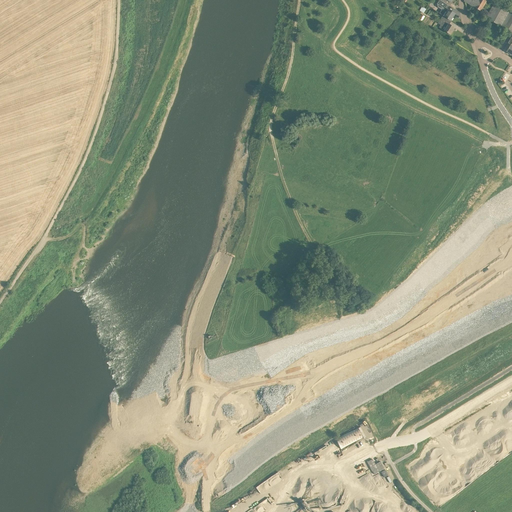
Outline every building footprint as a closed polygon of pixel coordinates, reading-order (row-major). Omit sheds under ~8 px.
[(447,9),(449,6),(440,0),(437,4),(440,6),(439,8),(443,11),(441,15),(443,16),(444,17),(450,21),(454,14),(448,10),(447,9)] [(472,0),(470,5),(480,11),(486,1),(493,5),(488,13),(485,12),(483,16),(501,26),(510,10),(497,2),(493,0),(472,0)] [(511,11),(510,10),(501,26),(511,33),(511,11)] [(439,28),(444,31),(450,35),(454,28),(448,24),(450,21),(444,17),(441,20),(440,19),(438,23),(440,25),(439,28)] [(358,428),(353,430),(335,439),(340,449),(363,438),(358,428)] [(367,462),(374,475),(384,469),(380,462),(375,465),(372,459),(367,462)]
